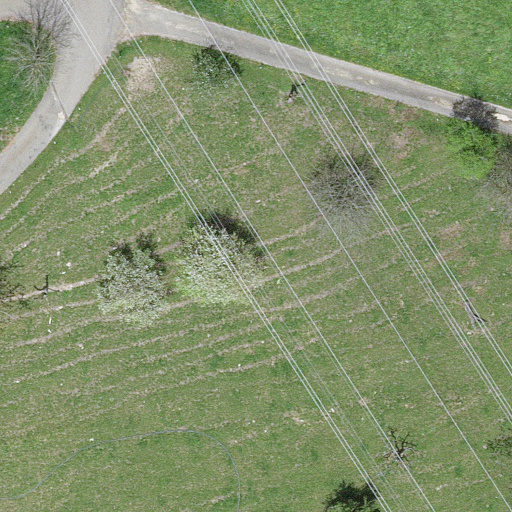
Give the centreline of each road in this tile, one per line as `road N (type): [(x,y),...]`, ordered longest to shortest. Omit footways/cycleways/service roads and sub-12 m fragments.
road 1 (track): [(511,127),(198,30),(88,19),(91,0)]
road 2 (track): [(88,19),(80,58),(55,102),(0,161)]
